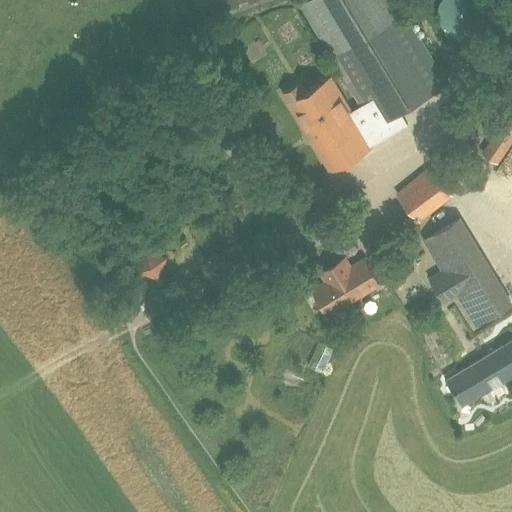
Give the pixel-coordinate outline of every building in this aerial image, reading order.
[(308,90),(288,102),(329,170),(372,145),(372,144),(365,132),(375,126),(382,138),(412,120),(405,108),(446,83),(395,0),(318,0),(304,9),(362,104),(365,109),(355,115),(352,110),(331,76),(308,90)] [(179,93),(191,106),(209,89),(198,76),(179,93)] [(419,223),(453,196),(429,166),(396,192),(419,223)] [(447,261),(433,269),(447,292),(460,284),(478,316),(511,296),(511,292),(464,209),(429,230),(447,261)] [(321,271),(324,277),(327,281),(313,290),(328,314),(379,283),(364,259),(350,267),(344,257),(321,271)] [(462,406),(492,387),(485,376),(495,370),(503,381),(511,375),(511,337),(445,378),(462,406)]
